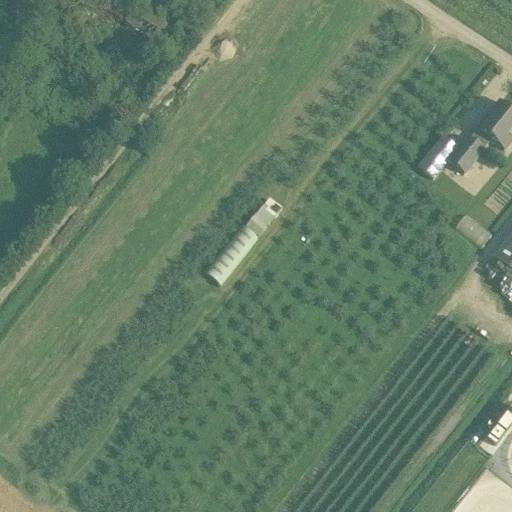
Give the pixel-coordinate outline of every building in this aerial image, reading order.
[(95,0),(74,25),(99,45),(126,13),(110,0),(95,0)] [(149,20),(143,14),(137,9),(125,23),(148,43),(139,54),(155,68),(179,40),(152,17),(149,20)] [(464,176),(489,145),(492,141),(505,152),(511,142),(511,112),(501,103),(479,131),(472,141),(471,140),(451,165),(464,176)] [(434,181),(459,150),(445,138),(420,170),(434,181)] [(258,240),(282,211),(269,200),(245,229),(258,240)] [(467,217),(459,231),(485,246),(493,232),(467,217)] [(241,227),(203,274),(220,288),(258,240),(241,227)] [(511,306),(511,238),(495,260),(511,273),(511,297),(508,303),(511,306)]
